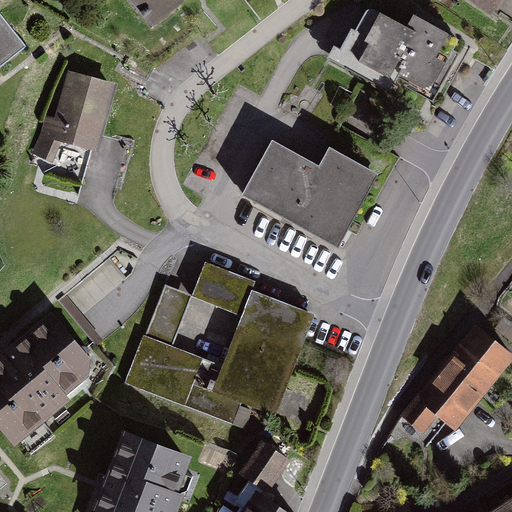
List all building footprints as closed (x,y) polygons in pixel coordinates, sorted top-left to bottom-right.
[(129,0),(151,27),(182,0),(129,0)] [(465,0),(488,16),(499,0),(465,0)] [(332,44),(325,56),(389,93),(396,80),(431,99),(462,39),(410,12),(404,24),(372,8),(367,7),(363,10),(354,28),(349,26),(338,47),(332,44)] [(0,12),(0,68),(27,48),(0,12)] [(115,81),(68,69),(56,117),(46,114),(32,153),(53,163),(62,140),(96,149),(115,81)] [(317,164),(270,138),(239,194),(333,245),(374,171),(327,145),(317,164)] [(146,334),(144,333),(124,382),(234,424),(243,403),(278,415),(316,313),(253,287),(255,281),(205,260),(194,294),(242,314),(224,363),(172,344),(146,334)] [(194,294),(165,284),(146,334),(172,344),(194,294)] [(90,353),(52,308),(0,355),(0,427),(16,445),(72,397),(67,392),(89,373),(90,353)] [(511,357),(511,353),(473,322),(399,415),(423,433),(436,416),(454,430),(511,357)] [(193,453),(124,426),(94,507),(99,509),(97,511),(177,511),(185,492),(180,489),(193,453)] [(292,457),(263,437),(240,471),(267,489),(292,457)] [(294,511),(256,486),(239,511),(294,511)] [(511,511),(511,492),(482,511),(511,511)]
